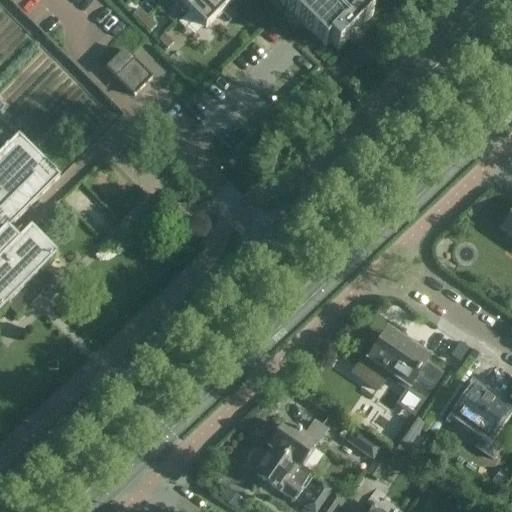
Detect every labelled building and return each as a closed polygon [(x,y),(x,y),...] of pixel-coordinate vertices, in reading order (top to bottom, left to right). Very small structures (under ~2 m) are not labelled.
[(167,0),(184,17),(188,13),(201,0),(167,0)] [(201,0),(188,13),(205,31),(216,19),(218,21),(227,12),(225,10),(235,0),(201,0)] [(364,0),(275,0),(325,49),(329,45),(338,53),(348,42),(352,47),(366,32),(362,28),(373,18),(364,9),(369,5),(364,0)] [(139,11),(133,17),(141,25),(147,19),(139,11)] [(147,19),(141,25),(150,34),(156,28),(147,19)] [(158,42),(167,51),(172,46),(173,45),(164,36),(164,37),(158,42)] [(124,52),(106,71),(133,98),(150,82),(153,79),(124,52)] [(59,181),(19,141),(17,139),(0,156),(0,314),(7,308),(17,318),(53,282),(43,272),(56,258),(30,232),(17,245),(6,234),(59,181)] [(511,219),(503,233),(506,236),(504,240),(511,245),(511,219)] [(410,391),(429,362),(393,338),(387,346),(383,343),(370,363),(410,391)] [(484,440),(477,451),(494,462),(511,435),(511,423),(505,419),(507,416),(475,393),(456,421),(484,440)] [(389,453),(401,462),(424,429),(411,421),(389,453)] [(277,440),(270,450),(272,452),(296,468),(299,470),(314,447),(316,448),(327,432),(314,423),(303,439),(300,437),(301,436),(295,432),(295,433),(285,427),(283,430),(280,428),(273,437),(277,440)] [(344,429),(338,438),(346,444),(352,435),(344,429)] [(379,453),(381,452),(354,434),(345,446),(372,465),(379,453)] [(404,466),(414,472),(434,442),(424,435),(404,466)] [(272,452),(255,477),(293,502),(293,501),(295,502),(303,492),(301,491),(302,490),(304,492),(312,481),(309,479),(310,478),(299,470),(296,468),(272,452)] [(367,474),(378,482),(392,460),(382,453),(367,474)] [(339,511),(346,502),(321,485),(304,510),(306,511),(339,511)] [(227,490),(220,500),(237,511),(244,502),(227,490)]
